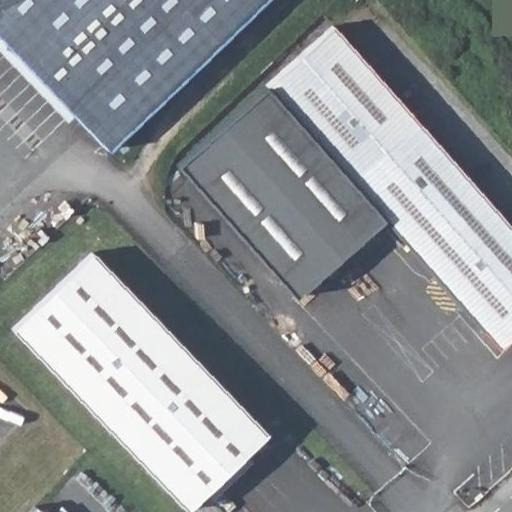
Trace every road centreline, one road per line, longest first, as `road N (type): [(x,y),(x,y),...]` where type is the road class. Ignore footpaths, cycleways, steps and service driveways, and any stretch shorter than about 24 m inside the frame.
road 1 (unknown): [(390,10),(511,153)]
road 2 (unknown): [(337,328),(466,461)]
